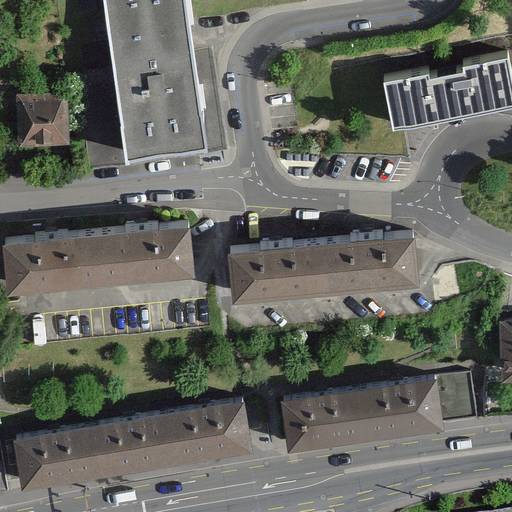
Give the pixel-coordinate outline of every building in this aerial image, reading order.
[(192,0),(109,0),(124,144),(207,136),(192,0)] [(511,59),(511,56),(386,79),(396,133),(511,111),(511,59)] [(73,93),(21,96),(24,150),(75,147),(73,93)] [(9,242),(15,301),(204,283),(198,223),(9,242)] [(416,238),(237,251),(241,300),(419,287),(416,238)] [(433,376),(285,397),(292,445),(440,423),(433,376)] [(18,436),(26,485),(248,448),(240,399),(18,436)]
